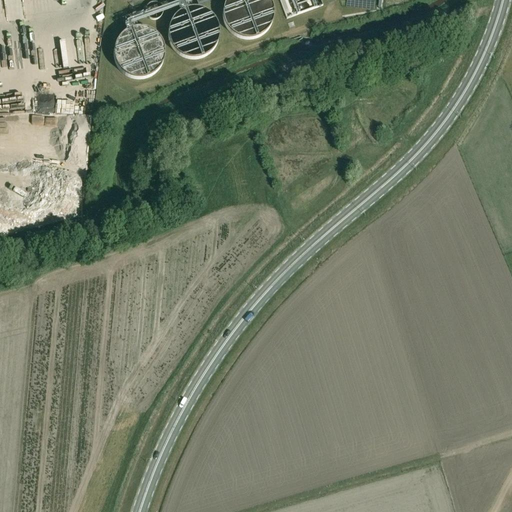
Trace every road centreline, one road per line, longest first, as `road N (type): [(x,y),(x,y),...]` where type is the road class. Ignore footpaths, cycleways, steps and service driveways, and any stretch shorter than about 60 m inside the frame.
road 1 (tertiary): [(137,511),(161,447),(254,301),(415,155),(456,106),(504,0)]
road 2 (track): [(511,431),(241,511)]
